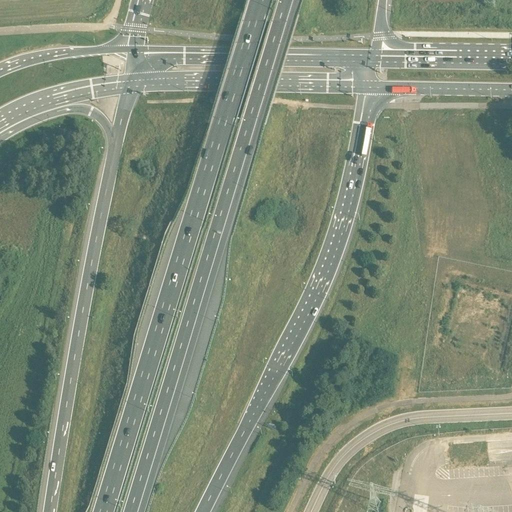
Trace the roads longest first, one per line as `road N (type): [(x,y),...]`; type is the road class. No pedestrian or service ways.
road 1 (motorway): [(260,0),(104,511)]
road 2 (motorway): [(134,511),(289,0)]
road 3 (motorway): [(203,511),(318,289),(349,196),(369,87)]
road 4 (motorway): [(113,149),(49,511)]
road 5 (primary): [(373,56),(131,49)]
road 6 (unclassified): [(311,511),(347,451),(387,426),(511,413)]
road 7 (primary): [(129,86),(369,87)]
road 8 (primary): [(369,87),(511,90)]
road 9 (primary): [(511,58),(373,56)]
road 10 (secondary): [(131,49),(42,58),(0,73)]
